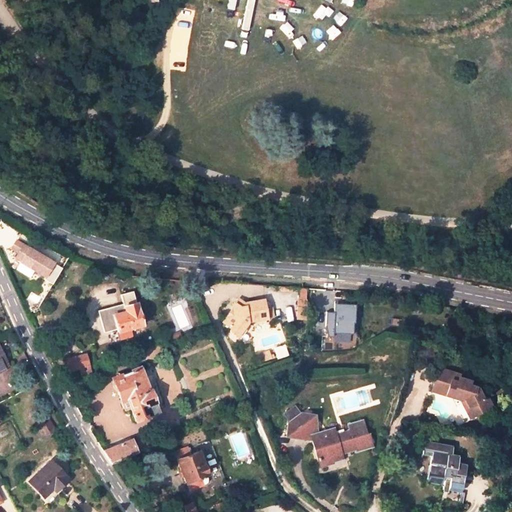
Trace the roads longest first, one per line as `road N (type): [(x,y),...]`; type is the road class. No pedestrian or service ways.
road 1 (tertiary): [(0,194),(53,226),(133,254),(386,277),(511,301)]
road 2 (residential): [(131,511),(55,392),(0,275)]
road 3 (track): [(174,0),(165,117),(138,147)]
